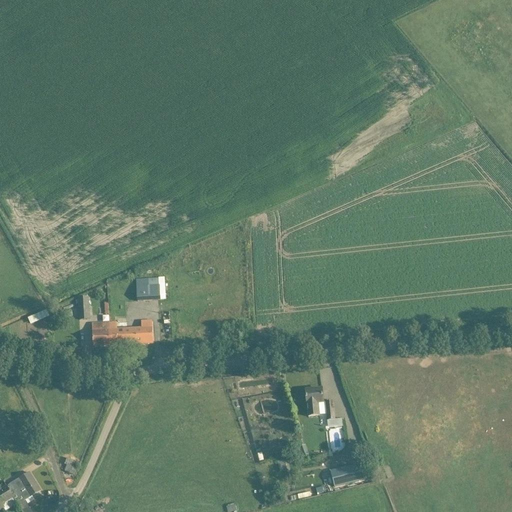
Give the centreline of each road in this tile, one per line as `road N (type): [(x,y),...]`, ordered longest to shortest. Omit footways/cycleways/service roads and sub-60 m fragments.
road 1 (unclassified): [(139,366),(511,336)]
road 2 (unclassified): [(71,508),(139,366)]
road 3 (unclassified): [(139,366),(75,369),(0,354)]
